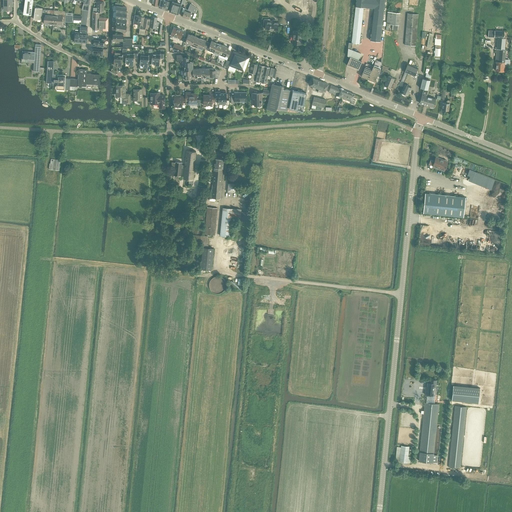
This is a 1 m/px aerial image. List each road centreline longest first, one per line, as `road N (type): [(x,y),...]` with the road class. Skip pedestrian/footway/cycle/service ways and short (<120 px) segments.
road 1 (unclassified): [(378,511),(422,117)]
road 2 (track): [(401,293),(214,272),(225,158)]
road 3 (unknown): [(413,171),(472,190),(486,207),(479,231),(409,216)]
road 4 (tertiary): [(318,74),(167,14)]
road 5 (track): [(214,272),(56,259)]
